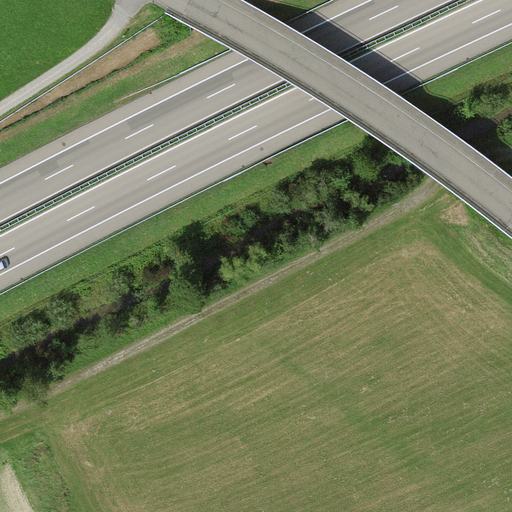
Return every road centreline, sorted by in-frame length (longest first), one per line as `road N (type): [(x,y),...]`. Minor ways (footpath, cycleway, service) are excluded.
road 1 (track): [(511,153),(465,166),(341,242),(0,416)]
road 2 (motorway): [(0,256),(511,6)]
road 3 (motorway): [(413,0),(0,204)]
road 4 (unclassified): [(188,0),(350,93),(511,210)]
road 5 (track): [(131,0),(108,37),(0,112)]
